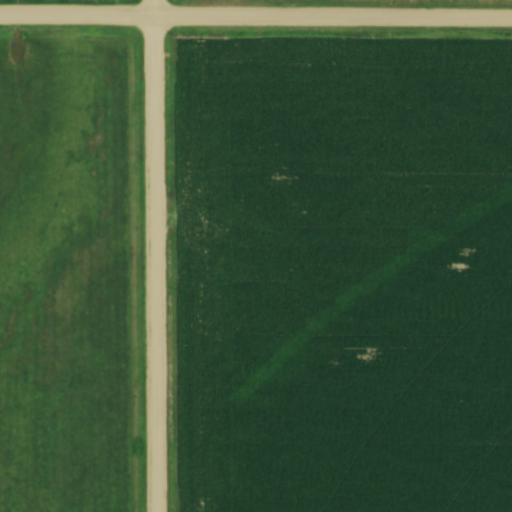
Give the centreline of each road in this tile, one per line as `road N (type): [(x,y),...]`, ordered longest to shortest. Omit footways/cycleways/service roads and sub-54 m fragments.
road 1 (residential): [(511,14),(0,11)]
road 2 (residential): [(155,511),(154,0)]
